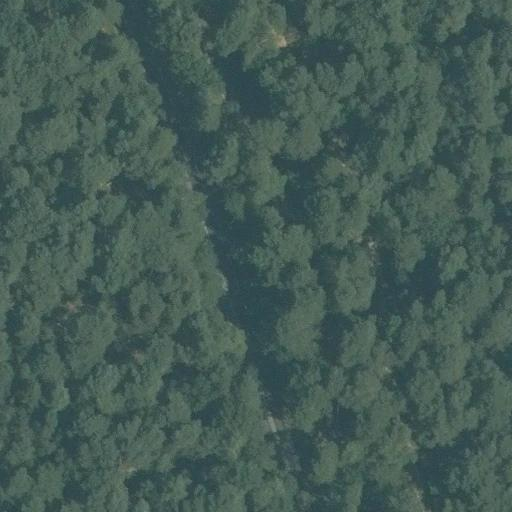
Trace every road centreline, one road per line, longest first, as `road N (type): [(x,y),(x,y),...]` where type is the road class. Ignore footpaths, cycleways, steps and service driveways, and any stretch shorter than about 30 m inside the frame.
road 1 (primary): [(301,511),(188,185),(114,0)]
road 2 (track): [(274,0),(368,214),(388,350),(436,511)]
